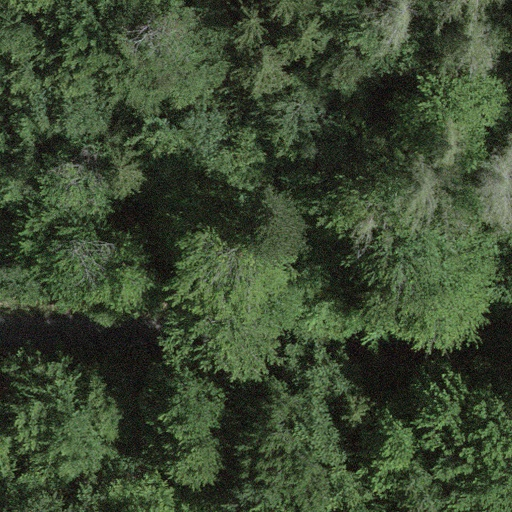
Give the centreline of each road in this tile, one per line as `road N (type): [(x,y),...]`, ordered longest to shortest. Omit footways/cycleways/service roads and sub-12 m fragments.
road 1 (track): [(511,308),(403,329),(214,338),(0,322)]
road 2 (track): [(0,452),(137,480),(234,511)]
